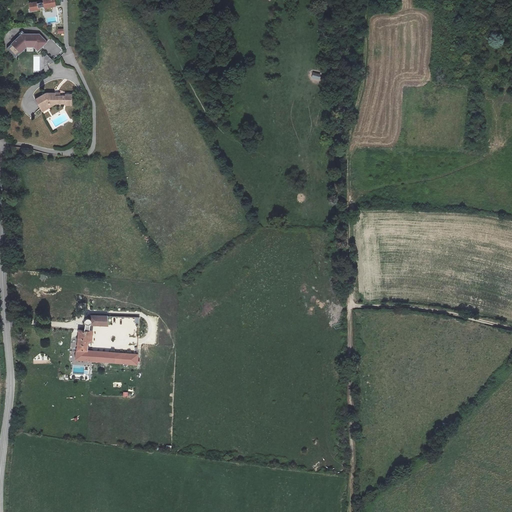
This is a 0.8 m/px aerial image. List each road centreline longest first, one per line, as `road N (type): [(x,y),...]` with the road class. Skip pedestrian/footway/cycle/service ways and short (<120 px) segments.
road 1 (tertiary): [(0,179),(10,378),(0,477)]
road 2 (track): [(350,305),(351,511)]
road 3 (track): [(120,339),(147,339),(140,314),(89,311),(65,325),(5,320)]
road 4 (track): [(350,305),(449,312),(511,328)]
